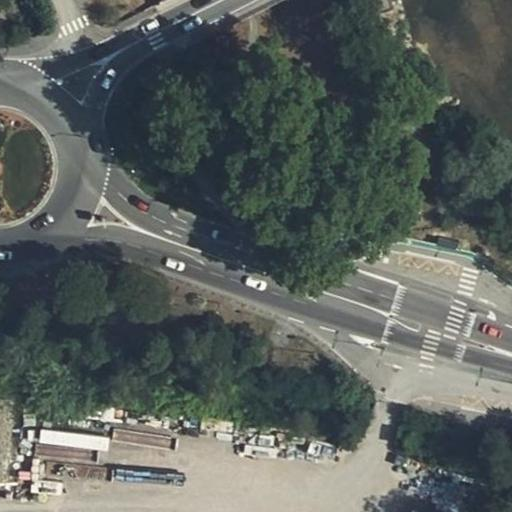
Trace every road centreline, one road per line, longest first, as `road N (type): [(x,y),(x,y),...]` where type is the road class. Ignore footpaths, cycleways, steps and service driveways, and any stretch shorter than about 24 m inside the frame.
road 1 (primary): [(47,234),(126,242),(511,365)]
road 2 (primary): [(511,341),(262,262),(133,211),(83,158)]
road 3 (primary): [(155,29),(19,77)]
road 4 (primary): [(73,122),(103,78),(155,29)]
